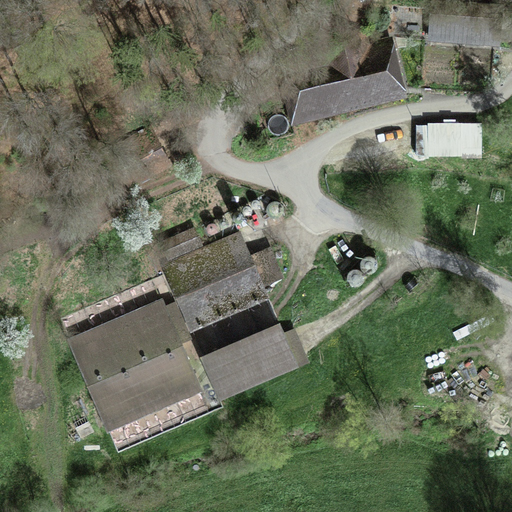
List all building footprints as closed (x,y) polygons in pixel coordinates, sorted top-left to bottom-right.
[(483,39),(485,20),(496,21),(497,8),(433,3),(430,35),(483,39)] [(326,65),(279,76),(288,113),(391,88),(394,87),(385,50),(370,54),(364,29),(320,40),(326,65)] [(170,163),(151,129),(94,160),(113,194),(170,163)] [(169,257),(200,244),(193,229),(163,242),(169,257)] [(264,293),(261,286),(282,277),(270,249),(249,258),(241,238),(166,270),(190,325),(264,293)] [(377,268),(377,265),(377,261),(375,258),(374,257),(373,256),(370,255),(366,256),(363,257),(361,260),(360,263),(360,267),(362,270),(365,272),(368,273),(371,272),(374,271),(377,268)] [(364,281),(365,277),(364,274),(362,271),(361,269),(360,269),(357,268),(353,268),(350,270),(348,273),(347,276),(347,279),(349,282),(352,284),(355,285),(358,285),(361,283),(364,281)] [(72,347),(106,424),(198,384),(180,342),(190,337),(175,303),(72,347)] [(292,325),(205,362),(221,398),(307,360),(292,325)]
